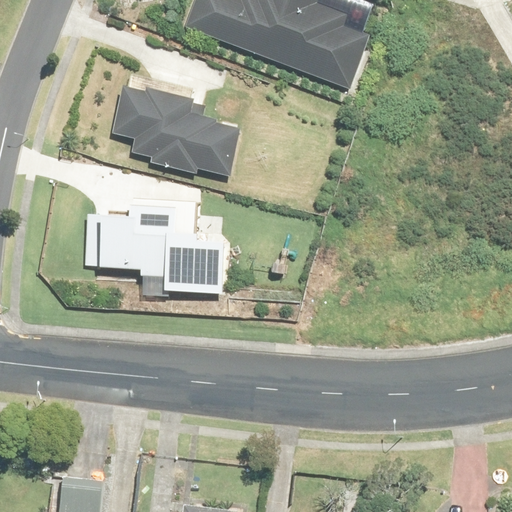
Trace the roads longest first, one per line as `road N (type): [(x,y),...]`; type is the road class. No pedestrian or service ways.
road 1 (tertiary): [(0,362),(394,400),(511,383)]
road 2 (residential): [(52,0),(0,163)]
